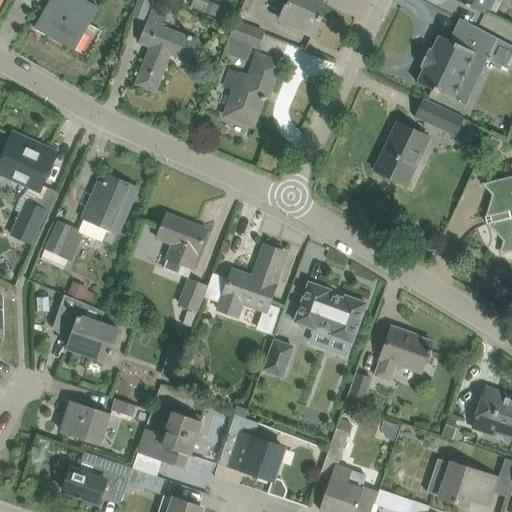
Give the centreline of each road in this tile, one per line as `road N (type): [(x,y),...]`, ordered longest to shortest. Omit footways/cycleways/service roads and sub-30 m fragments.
road 1 (residential): [(286,203),(99,118),(0,61)]
road 2 (residential): [(511,339),(286,203)]
road 3 (residential): [(286,203),(379,0)]
